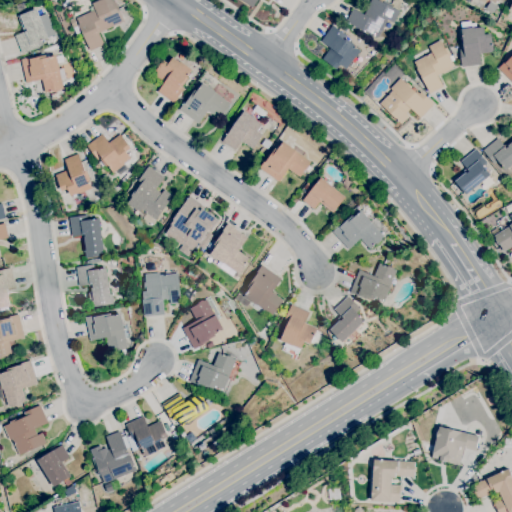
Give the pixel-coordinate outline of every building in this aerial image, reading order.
[(90,51),(82,32),(76,35),(69,20),(73,18),(77,26),(78,28),(79,28),(78,25),(79,25),(76,19),(95,10),(92,4),(99,0),(111,0),(112,1),(114,0),(124,22),(99,33),(104,45),(90,51)] [(257,0),(252,8),(240,0),(257,0)] [(378,37),(371,34),(346,22),(353,9),(364,14),(367,10),(366,9),(370,0),(384,0),(384,1),(392,5),(391,7),(399,11),(393,23),(387,20),(378,37)] [(19,12),(16,6),(21,3),(24,9),(19,12)] [(22,54),(15,36),(24,32),(17,16),(36,9),(36,10),(44,7),(55,35),(47,38),(47,39),(41,41),(43,46),(22,54)] [(355,71),(348,66),(346,69),(340,65),(337,69),(322,59),(330,48),(321,41),(332,25),(346,35),(343,39),(360,51),(357,56),(362,60),(355,71)] [(462,67),(460,49),(464,49),(464,48),(462,48),(460,32),(461,31),(461,29),(473,27),(474,28),(484,27),(485,35),(490,34),(493,52),(479,54),(481,65),(462,67)] [(430,94),(416,69),(417,68),(414,62),(432,52),(428,46),(440,40),(444,49),(446,48),(450,56),(452,55),(454,60),(452,62),(454,66),(437,76),(443,87),(430,94)] [(45,93),(42,80),(26,83),(21,60),(37,56),(37,57),(46,55),(46,58),(56,55),(59,69),(62,69),(65,79),(61,79),(63,89),(60,89),(60,91),(55,92),(54,91),(45,93)] [(511,83),(498,69),(504,62),(505,63),(511,56),(511,83)] [(173,104),(157,92),(164,83),(153,75),(163,60),(168,64),(173,57),(180,63),(180,62),(191,70),(186,77),(187,78),(181,86),(181,85),(180,87),(184,89),(173,104)] [(401,125),(380,104),(392,91),(390,89),(400,78),(406,84),(407,82),(412,87),(411,88),(418,95),(421,92),(434,104),(420,118),(410,109),(406,114),(409,117),(401,125)] [(198,124),(178,110),(184,103),(185,104),(195,90),(197,91),(202,83),(215,92),(215,93),(230,104),(228,106),(229,107),(225,113),(224,112),(219,119),(207,111),(198,124)] [(263,118),(253,110),(257,105),(267,112),(263,118)] [(234,150),(222,141),(243,110),(256,119),(255,120),(262,125),(257,131),(262,135),(252,149),(240,141),(234,150)] [(293,129),(288,125),(292,121),(297,124),(293,129)] [(118,174),(116,171),(113,173),(107,166),(106,167),(100,159),(102,158),(101,157),(97,160),(86,146),(102,134),(109,143),(120,134),(131,148),(126,152),(130,158),(123,164),(125,166),(121,169),(122,171),(118,174)] [(511,165),(505,171),(498,161),(494,164),(483,151),(498,138),(504,146),(511,139),(511,165)] [(268,149),(261,145),(265,139),(271,143),(268,149)] [(279,182),(259,168),(265,160),(266,161),(275,149),(277,150),(283,142),(296,150),(295,151),(310,162),(308,165),(309,165),(305,171),(304,170),(299,177),(288,169),(279,182)] [(466,195),(454,181),(465,172),(466,173),(469,171),(461,161),(475,149),(487,163),(482,166),(490,175),(466,195)] [(74,202),(72,196),(71,196),(68,189),(62,191),(55,175),(68,170),(64,160),(78,154),(85,171),(86,171),(90,179),(88,180),(92,189),(83,192),(85,197),(74,202)] [(347,190),(341,185),(345,180),(346,176),(327,159),(331,154),(351,172),(351,180),(353,182),(347,190)] [(150,224),(143,219),(146,214),(144,212),(143,214),(140,211),(139,212),(127,204),(132,197),(131,196),(135,191),(136,192),(141,183),(138,181),(148,166),(164,178),(155,190),(161,193),(164,190),(173,196),(156,220),(154,219),(150,224)] [(333,213),(320,202),(313,210),(302,200),(321,178),(345,198),(333,213)] [(193,251),(182,243),(183,242),(168,230),(171,227),(169,225),(173,220),(172,219),(189,196),(202,205),(194,215),(210,227),(204,235),(205,236),(199,245),(198,244),(193,251)] [(348,250),(332,232),(340,225),(341,226),(352,216),(353,218),(361,211),(371,222),(374,219),(381,227),(377,231),(383,237),(381,239),(382,240),(377,244),(376,243),(369,249),(360,239),(348,250)] [(511,247),(504,252),(499,244),(498,244),(495,240),(496,239),(494,236),(511,225),(511,220),(509,216),(511,214),(511,247)] [(86,258),(85,252),(84,252),(81,236),(72,237),(69,218),(86,215),(87,220),(99,218),(104,253),(98,254),(99,256),(86,258)] [(0,224),(5,223),(8,238),(0,240),(0,224)] [(238,274),(227,266),(225,270),(220,266),(222,264),(210,255),(216,247),(214,245),(224,231),(223,230),(227,224),(247,238),(238,251),(249,259),(244,266),(245,267),(241,272),(240,271),(238,274)] [(384,302),(375,299),(374,301),(366,298),(365,299),(350,292),(351,290),(359,270),(373,276),(379,263),(387,267),(388,265),(394,268),(393,269),(397,271),(384,302)] [(90,307),(88,293),(89,293),(88,285),(79,287),(76,267),(93,265),(94,270),(106,268),(110,294),(112,294),(113,304),(90,307)] [(272,316),(244,296),(250,288),(248,287),(258,273),(257,272),(262,265),(281,279),(272,292),(283,300),(277,308),(279,308),(275,314),(274,313),(272,316)] [(0,307),(0,270),(11,268),(16,287),(6,289),(10,306),(6,307),(6,306),(0,307)] [(192,277),(187,273),(191,268),(196,272),(192,277)] [(145,317),(143,300),(146,300),(144,283),(146,283),(145,275),(159,273),(160,276),(162,275),(162,272),(169,271),(169,275),(177,274),(181,303),(170,304),(170,299),(162,300),(164,315),(145,317)] [(187,298),(185,297),(181,294),(183,290),(189,293),(187,298)] [(342,343),(330,330),(339,321),(340,321),(343,319),(334,310),(348,296),(360,308),(356,312),(364,321),(342,343)] [(193,350),(182,329),(196,321),(190,309),(196,305),(195,304),(202,300),(203,301),(206,300),(222,330),(214,334),(215,336),(204,342),(205,343),(193,350)] [(298,353),(284,346),(285,343),(280,341),(282,335),(281,335),(287,322),(284,321),(292,305),(309,313),(305,323),(317,328),(310,344),(305,341),(301,349),(299,349),(298,353)] [(108,351),(106,338),(90,341),(85,317),(94,315),(94,316),(110,313),(111,316),(120,314),(127,348),(123,348),(124,350),(117,351),(117,349),(108,351)] [(0,359),(0,320),(10,318),(10,317),(19,315),(24,338),(8,342),(11,355),(3,357),(3,359),(0,359)] [(208,349),(206,345),(211,342),(211,341),(215,339),(218,343),(213,345),(213,346),(208,349)] [(223,391),(215,388),(214,390),(204,386),(203,387),(189,381),(198,360),(213,366),(218,353),(226,356),(227,355),(233,357),(232,359),(235,360),(223,391)] [(12,407),(11,406),(8,407),(0,382),(0,373),(7,372),(6,370),(21,365),(20,363),(29,360),(37,383),(21,388),(26,401),(17,404),(18,405),(12,407)] [(182,426),(176,416),(171,419),(162,405),(178,394),(185,405),(187,404),(186,403),(199,394),(208,409),(182,426)] [(19,455),(11,439),(9,440),(3,427),(11,423),(10,422),(16,419),(16,421),(26,417),(24,413),(40,405),(48,423),(34,429),(37,435),(41,433),(46,443),(19,455)] [(145,457),(142,449),(140,450),(135,440),(133,441),(125,425),(143,417),(147,427),(160,421),(167,437),(162,439),(165,446),(157,450),(158,451),(145,457)] [(211,436),(208,432),(214,427),(217,431),(211,436)] [(459,466),(439,461),(440,460),(432,458),(433,455),(423,453),(423,451),(421,447),(422,443),(435,446),(439,427),(475,436),(476,430),(482,432),(481,437),(479,436),(475,452),(463,449),(459,466)] [(103,484),(100,476),(98,477),(91,459),(93,458),(90,450),(100,446),(101,450),(106,448),(107,450),(110,449),(106,437),(119,432),(129,456),(130,455),(136,470),(103,484)] [(53,487),(37,461),(62,445),(69,457),(61,462),(70,477),(53,487)] [(399,503),(371,501),(374,460),(415,462),(414,477),(395,476),(395,478),(391,478),(391,485),(400,486),(399,503)] [(511,511),(497,511),(493,503),(502,498),(499,492),(496,493),(495,492),(478,500),(472,486),(509,469),(511,475),(511,511)] [(107,493),(104,485),(110,483),(113,490),(107,493)] [(329,500),(328,489),(339,488),(340,499),(329,500)] [(82,504),(80,495),(87,494),(89,503),(82,504)] [(54,511),(53,507),(64,505),(64,506),(79,503),(80,511),(83,510),(83,511),(54,511)]
